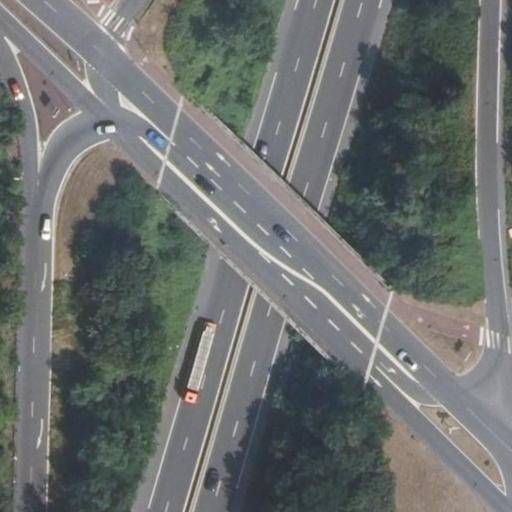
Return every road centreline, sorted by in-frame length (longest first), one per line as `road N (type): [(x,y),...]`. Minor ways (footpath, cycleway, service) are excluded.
road 1 (trunk): [(318,0),(164,511)]
road 2 (trunk): [(214,511),(363,0)]
road 3 (tertiary): [(466,392),(105,52)]
road 4 (tertiary): [(103,118),(375,382)]
road 5 (trunk): [(500,362),(486,164),(490,0)]
road 6 (trunk): [(38,180),(27,511)]
road 7 (tertiary): [(375,382),(502,511)]
road 8 (trunk): [(0,36),(38,180)]
road 9 (tertiary): [(0,21),(103,118)]
